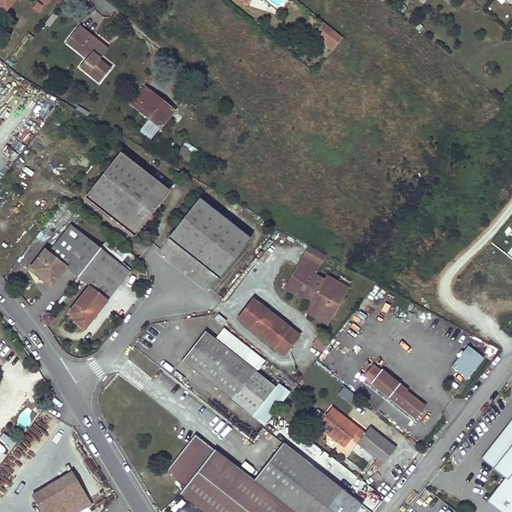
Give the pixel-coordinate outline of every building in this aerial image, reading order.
[(0,0),(0,5),(6,10),(13,0),(0,0)] [(38,2),(33,8),(37,11),(42,5),(38,2)] [(325,24),(315,35),(333,50),(342,38),(325,24)] [(79,25),(65,41),(85,58),(78,66),(79,68),(99,42),(79,25)] [(99,42),(79,68),(97,82),(109,68),(99,59),(100,57),(97,55),(105,47),(99,42)] [(105,47),(97,55),(100,57),(107,49),(105,47)] [(145,88),(131,105),(149,119),(146,123),(155,131),(158,126),(161,128),(174,111),(145,88)] [(183,146),(178,154),(190,162),(194,155),(183,146)] [(121,153),(86,197),(135,235),(169,192),(121,153)] [(200,198),(169,238),(219,278),(251,238),(200,198)] [(44,251),(29,269),(37,276),(43,275),(45,277),(43,280),(51,287),(67,267),(77,277),(99,249),(71,225),(47,254),(44,251)] [(14,252),(21,235),(8,229),(1,246),(14,252)] [(99,249),(77,277),(89,286),(67,314),(75,320),(73,322),(83,331),(129,272),(99,249)] [(303,259),(285,288),(292,292),(297,290),(317,302),(316,305),(317,312),(326,317),(331,316),(341,300),(339,295),(332,291),(337,283),(327,277),(324,282),(314,276),(318,268),(303,259)] [(337,283),(332,291),(339,295),(341,300),(347,289),(337,283)] [(297,290),(292,292),(311,304),(314,305),(317,302),(297,290)] [(254,300),(238,319),(273,347),(289,328),(254,300)] [(311,304),(306,312),(327,324),(331,316),(326,317),(317,312),(314,305),(311,304)] [(289,328),(273,347),(284,356),(299,336),(289,328)] [(288,396),(205,331),(182,362),(264,426),(276,411),(288,396)] [(464,378),(484,357),(469,343),(449,364),(464,378)] [(399,402),(409,390),(410,388),(385,368),(386,367),(380,361),(368,376),(390,395),(399,402)] [(350,403),(356,395),(342,385),(337,392),(350,403)] [(409,390),(399,402),(418,416),(427,404),(409,390)] [(333,406),(319,425),(347,446),(354,437),(359,430),(346,420),(349,417),(333,406)] [(511,511),(511,415),(479,458),(502,476),(484,500),(499,511),(511,511)] [(349,417),(346,420),(359,430),(361,427),(349,417)] [(368,431),(360,442),(386,462),(398,445),(372,425),(368,431)] [(359,430),(354,437),(360,442),(368,431),(361,427),(359,430)] [(5,430),(0,435),(0,436),(10,446),(16,441),(5,430)] [(195,436),(188,445),(196,452),(203,443),(195,436)] [(188,445),(166,474),(186,489),(182,495),(199,508),(233,465),(203,443),(196,452),(188,445)] [(233,465),(199,508),(204,511),(356,511),(363,503),(283,443),(254,480),(233,465)] [(73,470),(32,495),(42,511),(41,511),(77,511),(93,503),(73,470)] [(183,503),(179,511),(199,511),(200,510),(183,503)]
